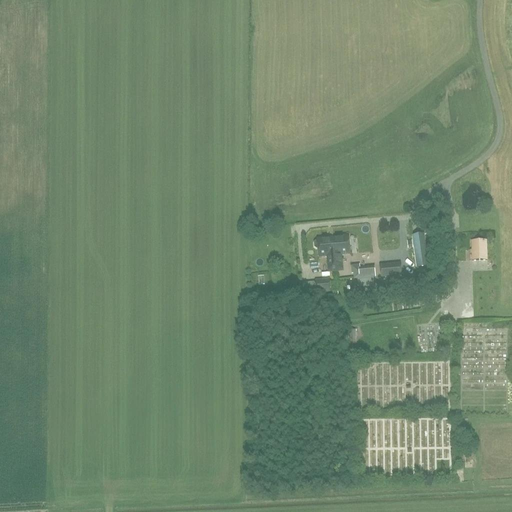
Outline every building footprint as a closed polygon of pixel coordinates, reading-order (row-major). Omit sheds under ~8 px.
[(412,236),(417,268),(428,267),(424,234),(412,236)] [(338,238),(334,238),(335,247),(332,247),(333,256),(334,256),(336,272),(342,271),(341,255),(350,254),(348,237),(345,237),(345,236),(338,237),(338,238)] [(335,247),(334,238),(317,240),(317,241),(315,241),(314,243),(314,247),(316,249),(318,249),(319,257),(327,256),(328,268),(328,272),(336,272),(334,256),(333,256),(332,247),(335,247)] [(486,241),(471,242),(472,261),(487,261),(486,241)] [(400,263),(380,265),(381,278),(402,276),(400,263)] [(375,276),(374,268),(359,270),(359,273),(355,273),(355,278),(375,276)] [(330,292),(329,280),(315,281),(316,293),(330,292)] [(424,343),(425,355),(432,354),(430,342),(424,343)]
